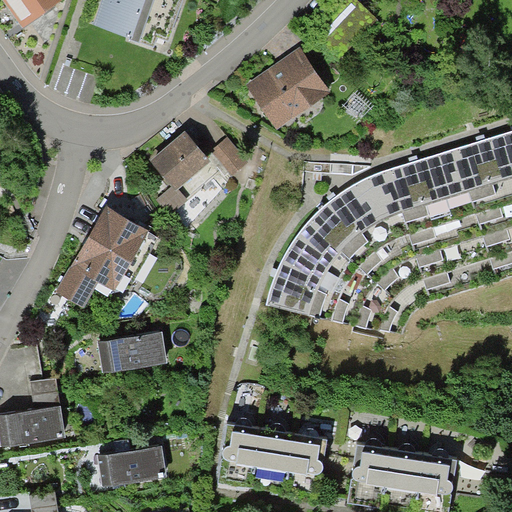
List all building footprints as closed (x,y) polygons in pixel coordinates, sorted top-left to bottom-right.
[(5,0),(21,21),(52,0),(5,0)] [(101,0),(93,24),(131,37),(130,39),(154,48),(158,38),(168,42),(182,0),(101,0)] [(378,20),(356,0),(345,0),(316,32),(343,57),(378,20)] [(331,92),(300,47),(276,63),(245,84),(276,129),(331,92)] [(511,130),(400,165),(377,173),(355,184),(334,197),(317,213),(296,238),(282,261),(272,282),(267,304),(401,334),(409,317),(416,311),(425,303),(505,279),(511,276),(511,130)] [(211,161),(185,131),(163,150),(150,160),(172,186),(176,190),(179,188),(211,161)] [(248,162),(228,137),(211,150),(231,176),(248,162)] [(188,199),(179,188),(176,190),(172,186),(156,199),(170,215),(188,199)] [(126,218),(105,207),(86,240),(57,292),(84,307),(98,283),(114,291),(148,230),(126,218)] [(163,331),(98,342),(100,355),(103,374),(168,363),(163,331)] [(31,381),(35,410),(60,406),(56,378),(31,381)] [(35,410),(0,414),(0,440),(0,443),(1,448),(65,438),(60,406),(35,410)] [(320,445),(233,432),(230,446),(229,447),(227,447),(226,448),(224,449),(223,450),(223,451),(223,453),(223,456),(224,457),(225,459),(227,460),(230,461),(234,462),(236,462),(236,464),(307,475),(307,473),(314,474),(316,474),(318,473),(320,472),(321,471),(322,468),(322,467),(322,465),(321,463),(321,461),(318,460),(320,445)] [(162,445),(99,455),(101,472),(104,487),(167,477),(162,445)] [(450,465),(363,452),(361,467),(359,467),(358,467),(356,468),(354,469),(354,470),(353,472),(353,473),(353,476),(354,478),(356,479),(357,480),(360,482),(365,482),(367,482),(367,484),(437,495),(438,493),(445,494),(447,494),(449,494),(451,493),(452,491),(453,489),(453,487),(453,485),(452,483),(451,482),(448,481),(450,465)] [(58,511),(55,490),(29,494),(32,511),(58,511)]
